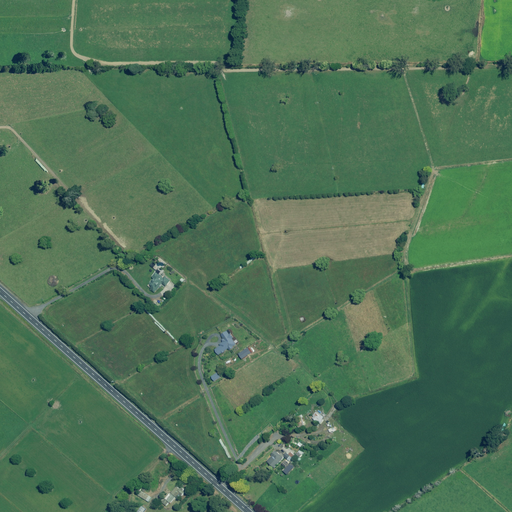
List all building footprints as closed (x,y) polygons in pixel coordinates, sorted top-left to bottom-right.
[(159,288),(158,288),(162,282),(167,286),(171,280),(166,276),(164,278),(157,272),(153,277),(154,278),(150,284),(153,286),(151,288),(154,290),(153,292),(155,293),(159,288)] [(237,344),(236,343),(238,342),(236,340),(234,341),(233,338),(235,337),(230,330),(222,335),(224,338),(223,339),(225,341),(220,344),(221,346),(216,349),(220,355),(223,353),(226,352),(225,351),(229,348),(231,350),(234,348),(234,347),(237,344)] [(253,353),(249,348),(240,354),(243,359),(253,353)] [(221,377),(218,373),(212,376),(215,381),(221,377)] [(317,412),(314,416),(315,416),(313,418),(321,424),(324,419),(323,419),(324,417),(317,412)] [(268,461),(272,464),(269,467),(273,471),(276,468),(284,458),(281,454),(282,453),(280,451),(278,452),(277,451),(272,455),(268,461)] [(187,491),(179,484),(163,503),(167,506),(170,502),(172,503),(177,497),(178,498),(181,495),(183,496),(187,491)] [(152,497),(144,492),(141,497),(150,502),(152,497)]
